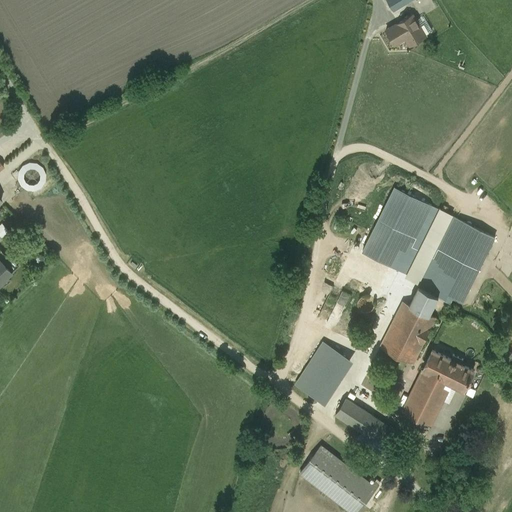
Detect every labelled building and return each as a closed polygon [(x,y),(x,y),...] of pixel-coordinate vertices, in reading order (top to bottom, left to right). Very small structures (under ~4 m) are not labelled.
[(405,0),(387,0),(394,11),(407,2),(405,0)] [(412,14),(396,24),(405,37),(410,46),(425,36),(412,14)] [(396,24),(386,30),(394,44),(405,37),(396,24)] [(359,169),(333,220),(344,226),(370,175),(359,169)] [(395,187),(362,252),(407,274),(439,209),(395,187)] [(451,215),(416,285),(438,296),(450,302),(452,297),(462,302),(495,237),(451,215)] [(11,258),(9,260),(0,250),(0,260),(10,271),(17,265),(11,258)] [(0,280),(10,271),(0,260),(0,280)] [(335,281),(326,277),(324,282),(332,287),(335,281)] [(438,296),(418,286),(409,304),(429,314),(438,296)] [(341,297),(350,300),(352,294),(343,291),(341,297)] [(374,307),(374,303),(374,300),(372,298),(369,296),(366,295),(363,296),(360,298),(358,301),(358,304),(358,307),(360,310),(363,311),(366,312),(369,311),(372,309),(374,307)] [(409,304),(403,301),(380,347),(413,363),(436,317),(429,314),(409,304)] [(480,370),(435,346),(423,369),(452,383),(468,393),(480,370)] [(346,353),(328,389),(345,397),(366,353),(358,349),(354,357),(346,353)] [(328,389),(296,365),(286,378),(320,404),(328,389)] [(452,383),(423,369),(416,383),(412,392),(402,411),(431,425),(452,383)] [(398,382),(376,371),(370,382),(385,389),(388,384),(394,388),(398,382)] [(416,383),(407,379),(402,387),(412,392),(416,383)] [(401,435),(345,398),(345,397),(328,389),(320,404),(361,431),(357,438),(387,457),(401,435)] [(371,486),(320,446),(300,472),(353,511),(357,511),(379,485),(374,481),(371,486)]
